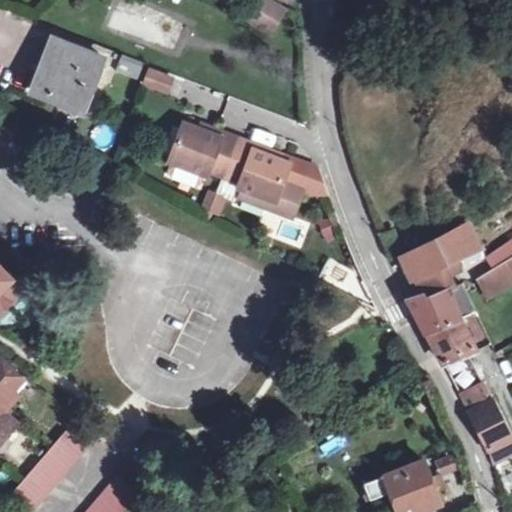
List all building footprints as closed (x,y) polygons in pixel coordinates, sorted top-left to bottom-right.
[(288,8),(274,0),(258,0),(248,19),(273,34),(288,8)] [(366,42),(369,27),(342,23),(340,38),(366,42)] [(88,105),(104,60),(53,40),(34,90),(69,104),(71,98),(88,105)] [(142,69),(121,60),(116,73),(137,81),(142,69)] [(142,85),(166,94),(173,78),(148,69),(142,85)] [(223,134),(221,139),(184,125),(170,164),(207,178),(210,173),(240,185),(239,190),(271,203),(268,212),(294,221),(304,194),(283,186),(291,166),(256,153),(258,147),(223,134)] [(271,203),(239,190),(236,200),(268,212),(271,203)] [(225,198),(207,191),(200,210),(218,217),(225,198)] [(403,259),(413,282),(439,271),(444,283),(463,274),(459,262),(481,252),(471,226),(403,259)] [(0,292),(16,275),(0,259),(0,292)] [(511,265),(483,282),(491,298),(511,286),(511,265)] [(413,282),(420,297),(425,295),(427,300),(448,292),(444,283),(439,271),(413,282)] [(411,301),(427,334),(460,320),(477,313),(464,286),(448,292),(427,300),(425,295),(420,297),(411,301)] [(477,313),(460,320),(476,350),(491,343),(477,313)] [(427,334),(460,394),(484,382),(469,353),(476,350),(460,320),(427,334)] [(7,385),(16,375),(0,360),(0,447),(13,432),(1,421),(8,413),(21,397),(15,392),(7,385)] [(24,382),(16,375),(7,385),(15,392),(24,382)] [(511,440),(484,382),(460,394),(489,451),(495,468),(511,460),(511,440)] [(379,414),(388,409),(383,398),(369,404),(372,409),(358,416),(361,422),(379,414)] [(403,443),(388,409),(379,414),(390,437),(391,437),(395,446),(403,443)] [(19,424),(8,413),(1,421),(13,432),(19,424)] [(319,454),(345,446),(341,433),(315,441),(319,454)] [(28,511),(33,511),(86,454),(66,436),(13,497),(28,511)] [(438,460),(444,473),(469,464),(465,451),(438,460)] [(383,469),(387,479),(409,471),(405,461),(383,469)] [(409,471),(387,479),(400,511),(425,511),(442,506),(436,490),(431,477),(425,464),(409,471)] [(439,475),(431,477),(436,490),(444,488),(439,475)] [(384,476),(365,481),(371,499),(390,494),(384,476)] [(126,511),(138,499),(117,481),(88,511),(126,511)]
